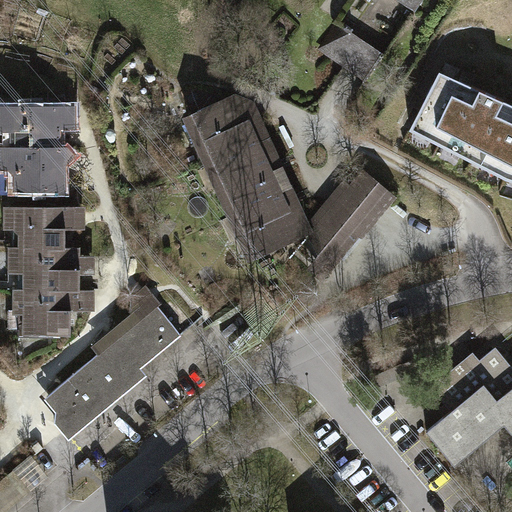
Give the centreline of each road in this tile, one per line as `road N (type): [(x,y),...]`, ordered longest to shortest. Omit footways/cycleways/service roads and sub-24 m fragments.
road 1 (residential): [(297,346),(85,511)]
road 2 (residential): [(511,276),(455,288),(297,346)]
road 3 (residential): [(434,511),(297,346)]
